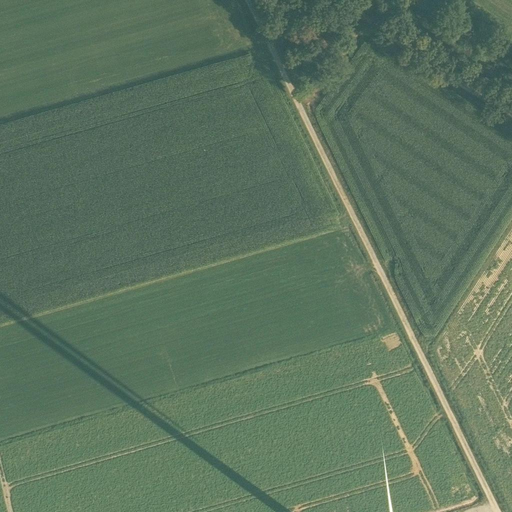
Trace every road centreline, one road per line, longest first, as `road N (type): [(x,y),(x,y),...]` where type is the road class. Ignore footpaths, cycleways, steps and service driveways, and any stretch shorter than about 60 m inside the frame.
road 1 (track): [(246,0),(496,511)]
road 2 (track): [(511,113),(337,0)]
